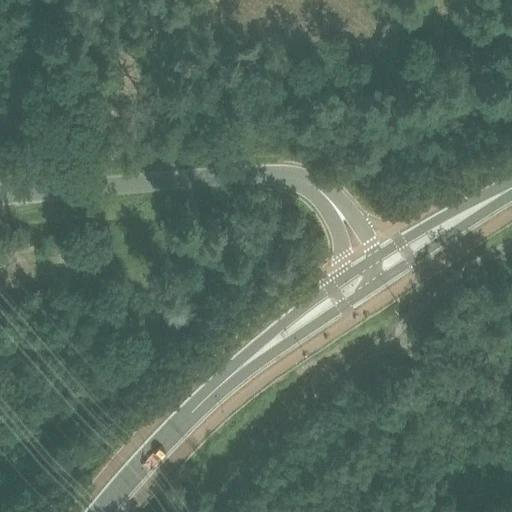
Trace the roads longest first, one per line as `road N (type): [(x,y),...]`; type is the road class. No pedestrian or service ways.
road 1 (unclassified): [(208,511),(257,455),(399,326),(511,244)]
road 2 (unclassified): [(315,187),(281,176),(211,173),(0,194)]
road 3 (tertiary): [(218,386),(371,286)]
road 4 (tertiary): [(101,511),(218,386)]
road 5 (tertiary): [(371,286),(511,190)]
road 6 (tertiary): [(342,278),(218,386)]
road 7 (tertiary): [(511,187),(370,260)]
